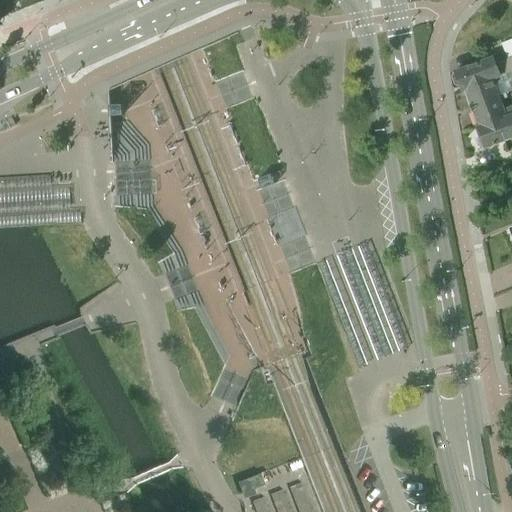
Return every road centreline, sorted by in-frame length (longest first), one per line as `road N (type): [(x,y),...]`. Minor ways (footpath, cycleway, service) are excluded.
road 1 (secondary): [(360,7),(435,415)]
road 2 (residential): [(492,400),(434,73),(443,20),(462,0)]
road 3 (secondary): [(470,405),(398,0)]
road 4 (secondary): [(0,96),(208,0)]
